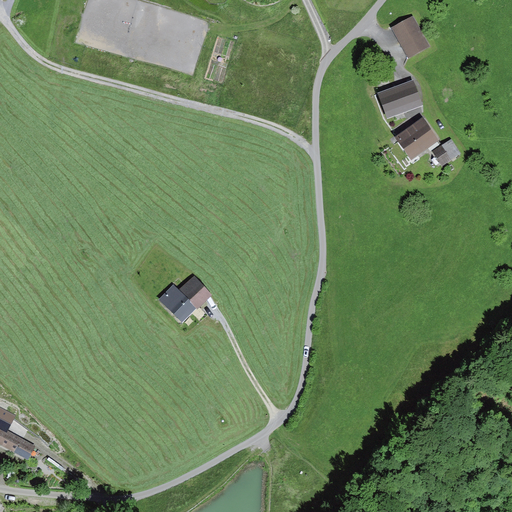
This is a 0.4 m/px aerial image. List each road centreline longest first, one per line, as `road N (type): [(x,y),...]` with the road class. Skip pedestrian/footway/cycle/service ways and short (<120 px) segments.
road 1 (track): [(130,500),(178,484),(281,421),(297,399),(324,244),(319,91),(331,56),(385,0)]
road 2 (track): [(316,154),(250,118),(66,71),(28,48),(0,14)]
road 3 (track): [(511,410),(474,440),(327,485),(301,511)]
road 4 (track): [(110,0),(230,28),(259,26),(301,0)]
road 5 (track): [(368,21),(425,100),(391,132)]
road 6 (track): [(0,415),(107,499)]
road 7 (track): [(0,490),(130,500)]
